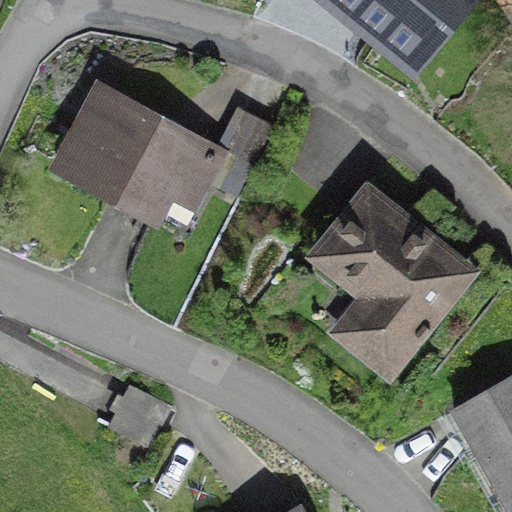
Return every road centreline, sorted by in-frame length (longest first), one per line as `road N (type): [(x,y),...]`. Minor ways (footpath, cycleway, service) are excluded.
road 1 (residential): [(511,279),(427,195),(255,56),(134,20),(55,14),(0,115)]
road 2 (residential): [(377,511),(316,437),(0,296)]
